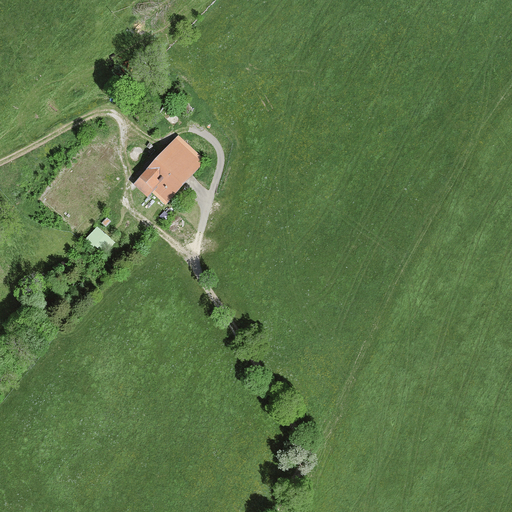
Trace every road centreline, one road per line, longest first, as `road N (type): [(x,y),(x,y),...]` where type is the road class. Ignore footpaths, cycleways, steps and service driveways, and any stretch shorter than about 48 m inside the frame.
road 1 (track): [(307,457),(443,184),(511,86)]
road 2 (track): [(307,457),(197,269),(196,246),(221,163),(208,135)]
road 3 (track): [(0,162),(98,113),(119,115),(157,142),(186,129),(208,135)]
